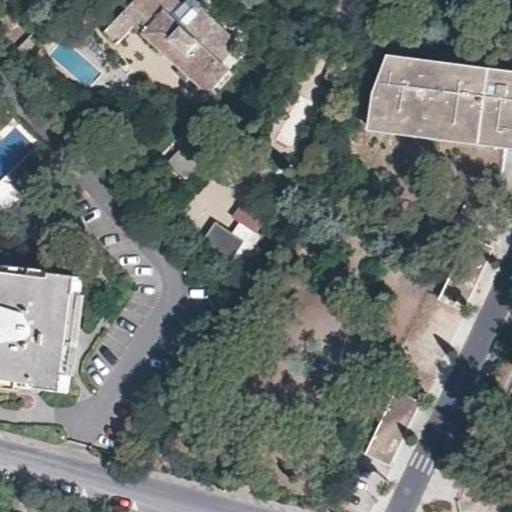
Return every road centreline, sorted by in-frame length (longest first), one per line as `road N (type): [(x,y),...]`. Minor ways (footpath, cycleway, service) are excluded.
road 1 (residential): [(400,511),(511,280)]
road 2 (residential): [(0,452),(223,511)]
